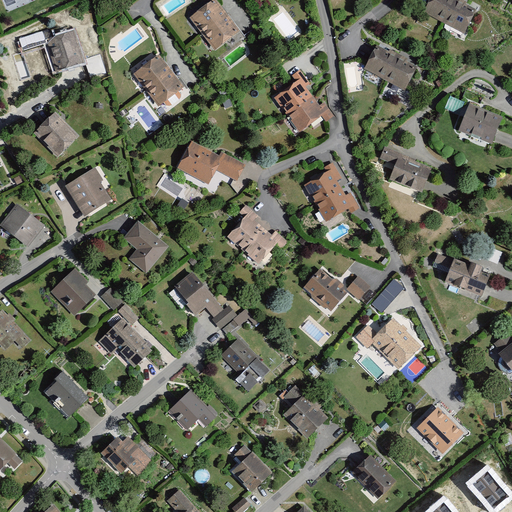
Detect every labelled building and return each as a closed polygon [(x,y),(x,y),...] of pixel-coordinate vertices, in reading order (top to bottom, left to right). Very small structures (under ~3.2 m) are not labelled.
[(213,0),(212,0),(189,20),(216,52),(241,32),(213,0)] [(454,0),(432,0),(424,16),(464,38),(477,11),(454,0)] [(74,33),(43,43),(53,75),(85,65),(74,33)] [(380,47),(365,71),(404,95),(419,70),(380,47)] [(160,57),(134,77),(159,109),(184,89),(160,57)] [(304,80),(273,100),(297,136),(327,117),(304,80)] [(449,109),(461,111),(464,101),(451,98),(449,109)] [(469,106),(458,133),(491,146),(502,120),(469,106)] [(58,110),(37,131),(61,155),(81,134),(58,110)] [(193,142),(178,171),(209,187),(217,173),(238,184),(246,169),(193,142)] [(422,195),(432,170),(384,150),(380,161),(395,167),(388,182),(422,195)] [(68,184),(87,216),(115,199),(96,167),(68,184)] [(336,172),(309,187),(326,219),(353,205),(336,172)] [(18,202),(2,221),(31,245),(46,226),(18,202)] [(249,210),(225,237),(262,270),(286,243),(249,210)] [(138,219),(124,236),(138,248),(130,257),(147,271),(169,244),(138,219)] [(454,260),(444,286),(483,301),(493,275),(454,260)] [(75,269),(52,289),(75,316),(98,295),(75,269)] [(321,270),(303,291),(335,317),(352,296),(321,270)] [(193,271),(169,290),(196,315),(208,307),(215,314),(212,317),(228,332),(252,315),(249,309),(239,314),(230,304),(223,307),(193,271)] [(360,273),(347,287),(360,298),(372,286),(360,273)] [(396,279),(375,301),(384,309),(405,288),(396,279)] [(111,287),(103,294),(116,307),(123,300),(111,287)] [(127,305),(121,311),(133,323),(139,317),(127,305)] [(4,311),(0,313),(0,343),(10,355),(28,338),(4,311)] [(123,315),(98,337),(113,354),(118,349),(134,368),(154,350),(123,315)] [(368,328),(357,339),(368,349),(374,343),(399,366),(417,347),(391,323),(378,337),(368,328)] [(238,340),(220,358),(239,377),(257,359),(238,340)] [(511,344),(498,356),(511,372),(511,344)] [(64,373),(46,391),(70,415),(88,397),(64,373)] [(295,404),(285,414),(309,437),(329,417),(297,384),(286,395),(295,404)] [(191,386),(167,409),(188,430),(197,421),(203,427),(217,413),(191,386)] [(443,454),(463,433),(438,408),(418,429),(443,454)] [(118,435),(101,452),(122,472),(129,465),(139,475),(153,460),(130,437),(125,442),(118,435)] [(0,437),(0,470),(8,463),(13,468),(21,460),(0,437)] [(243,459),(233,469),(254,490),(272,472),(246,445),(237,454),(243,459)] [(370,454),(353,471),(380,498),(397,481),(370,454)] [(511,495),(488,468),(470,483),(494,510),(511,495)] [(182,511),(205,511),(182,486),(169,498),(182,511)] [(245,495),(233,506),(239,511),(241,511),(252,503),(245,495)] [(455,511),(444,499),(429,511),(455,511)] [(63,511),(54,501),(41,511),(63,511)]
